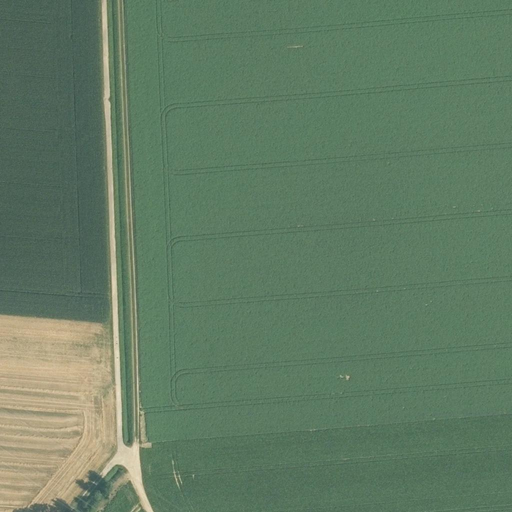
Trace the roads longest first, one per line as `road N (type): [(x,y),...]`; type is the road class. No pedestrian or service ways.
road 1 (track): [(132,459),(119,0)]
road 2 (track): [(104,0),(121,452)]
